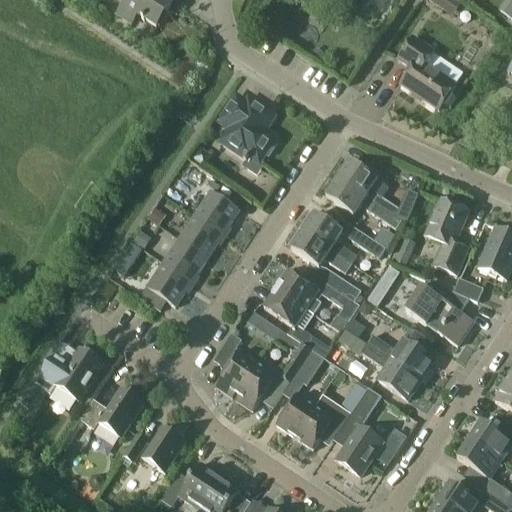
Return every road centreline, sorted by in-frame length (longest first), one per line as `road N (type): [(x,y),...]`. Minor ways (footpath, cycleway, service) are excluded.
road 1 (residential): [(178,371),(343,120)]
road 2 (residential): [(511,329),(389,511)]
road 3 (residential): [(336,511),(212,430),(179,388),(178,371)]
road 4 (residential): [(511,197),(343,120)]
road 5 (residential): [(343,120),(231,48),(221,0)]
